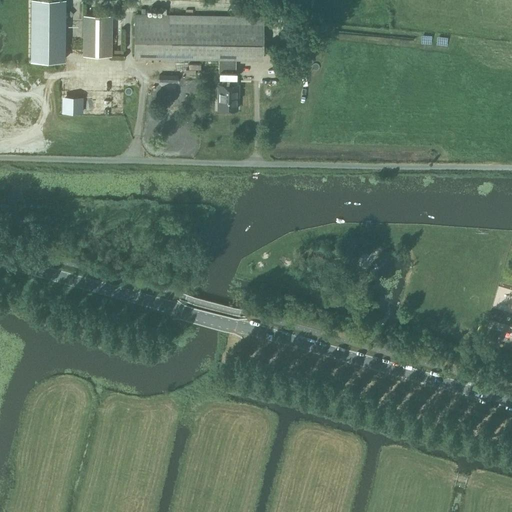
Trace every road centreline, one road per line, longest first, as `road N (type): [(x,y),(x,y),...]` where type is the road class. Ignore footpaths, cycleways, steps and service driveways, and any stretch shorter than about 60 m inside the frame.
road 1 (unclassified): [(511,401),(0,259)]
road 2 (unclassified): [(0,157),(511,168)]
road 3 (track): [(511,36),(100,0)]
road 4 (track): [(133,159),(146,68),(128,63),(132,0)]
